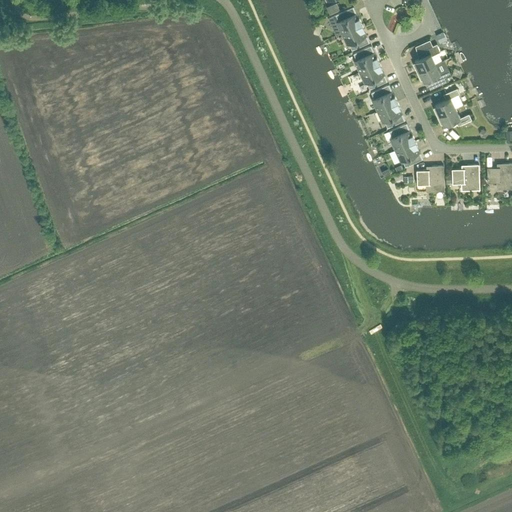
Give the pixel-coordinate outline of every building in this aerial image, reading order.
[(339,8),(336,2),(327,6),(329,12),(339,8)] [(337,34),(341,32),(341,33),(362,23),(359,17),(357,17),(352,6),(328,17),(337,34)] [(424,28),(426,19),(409,15),(408,21),(401,20),(398,33),(410,35),(412,26),(424,28)] [(364,30),(365,30),(362,23),(341,33),(346,44),(349,43),(352,49),(369,41),(364,30)] [(443,32),(438,34),(441,41),(446,39),(443,32)] [(422,57),(418,58),(414,60),(415,62),(413,63),(417,71),(435,63),(431,55),(440,51),(437,43),(419,51),(422,57)] [(370,45),(353,53),(356,59),(354,60),(359,71),(379,62),(376,55),(375,56),(370,45)] [(435,63),(417,71),(420,80),(423,79),(423,80),(425,79),(430,89),(448,80),(447,76),(451,75),(448,69),(447,69),(443,60),(444,59),(435,63)] [(366,82),(369,88),(386,80),(381,69),(382,69),(379,62),(359,71),(364,83),(366,82)] [(388,84),(371,91),(374,98),(372,99),(377,110),(397,101),(394,94),(393,95),(388,84)] [(435,106),(433,107),(437,115),(456,107),(457,107),(460,105),(463,104),(458,94),(460,93),(457,87),(443,93),(446,99),(435,104),(435,106)] [(377,110),(382,121),(384,120),(387,127),(404,119),(399,108),(400,108),(397,101),(377,110)] [(459,115),(459,114),(456,107),(437,115),(441,124),(443,123),(444,124),(458,118),(460,124),(471,119),(469,113),(460,117),(459,115)] [(392,137),(389,138),(394,149),(415,140),(412,133),(411,134),(406,122),(389,130),(392,137)] [(460,137),(463,133),(455,126),(452,130),(460,137)] [(402,159),(405,166),(422,158),(417,147),(418,146),(415,140),(394,149),(400,160),(402,159)] [(487,166),(487,181),(499,181),(499,188),(511,187),(511,162),(502,163),(502,166),(487,166)] [(480,189),(479,163),(477,163),(467,164),(467,167),(451,168),(452,182),(464,182),(464,189),(478,189),(480,189)] [(443,190),(444,190),(443,165),(442,165),(432,165),(432,168),(416,169),(417,184),(428,183),(429,190),(443,190)]
